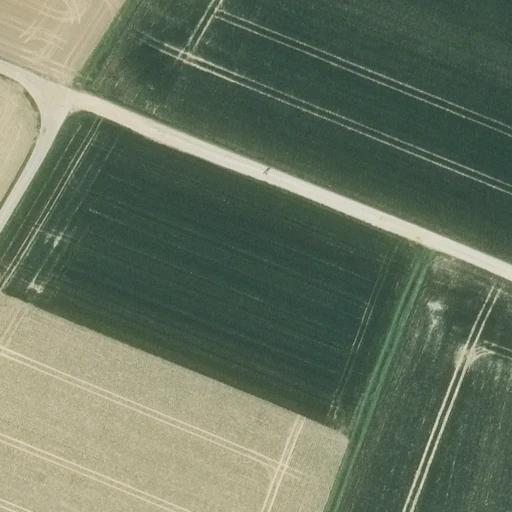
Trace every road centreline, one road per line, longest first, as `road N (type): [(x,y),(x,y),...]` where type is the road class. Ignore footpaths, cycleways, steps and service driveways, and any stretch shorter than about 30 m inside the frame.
road 1 (track): [(65,97),(511,274)]
road 2 (track): [(449,248),(350,511)]
road 3 (track): [(0,221),(65,97)]
road 4 (track): [(138,0),(65,97)]
